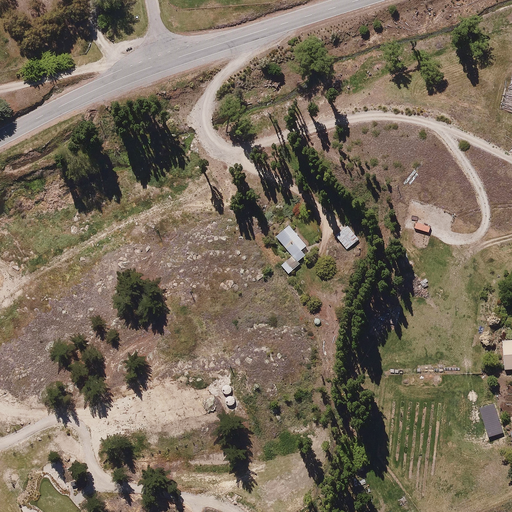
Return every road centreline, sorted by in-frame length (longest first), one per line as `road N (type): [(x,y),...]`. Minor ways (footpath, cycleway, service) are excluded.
road 1 (unclassified): [(0,138),(120,78),(359,0)]
road 2 (track): [(0,443),(62,418),(82,431),(108,481),(231,511)]
